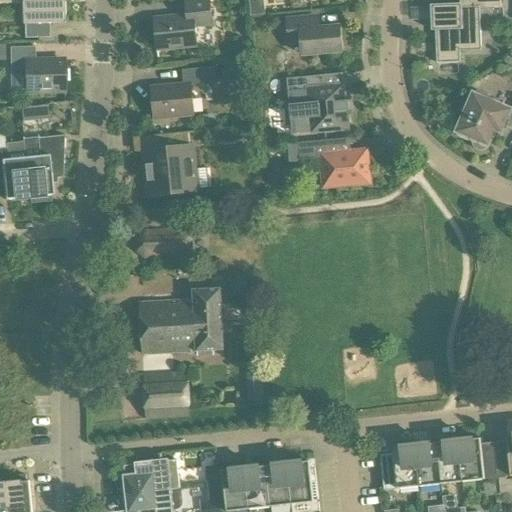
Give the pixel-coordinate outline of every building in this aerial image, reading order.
[(0,0),(0,4),(21,3),(22,25),(24,25),(24,39),(50,38),(49,24),(64,23),(63,0),(0,0)] [(187,16),(154,19),(157,50),(197,46),(195,27),(212,25),(209,0),(202,0),(185,2),(187,16)] [(459,0),(460,4),(431,5),(432,22),(435,22),(437,63),(460,62),(460,51),(481,50),(479,8),(489,8),(488,0),(459,0)] [(312,17),(287,19),(289,43),(301,42),(303,55),(342,51),(340,26),(313,29),(312,17)] [(34,47),(10,48),(10,73),(20,73),(25,77),(25,92),(65,91),(64,61),(35,61),(34,47)] [(184,85),(151,88),(154,119),(194,115),(191,84),(216,82),(214,67),(182,70),(184,85)] [(323,76),(287,79),(288,92),(296,91),(298,112),(295,117),(297,132),(296,133),(296,134),(312,132),(312,133),(348,129),(344,85),(324,87),(323,76)] [(473,94),(457,132),(473,139),(472,141),(472,142),(472,144),(472,145),(472,146),(473,148),(474,149),(476,150),(477,151),(478,151),(479,152),(481,152),(483,151),(484,151),(486,150),(487,148),(488,148),(488,147),(495,130),(502,133),(505,126),(511,129),(511,109),(511,110),(489,100),(490,97),(477,91),(475,94),(473,94)] [(28,108),(20,109),(21,122),(30,121),(28,108)] [(156,149),(146,150),(151,196),(194,192),(189,132),(155,135),(156,149)] [(64,136),(23,140),(29,198),(52,195),(51,179),(63,178),(64,136)] [(351,138),(289,144),(290,161),(321,158),(323,188),(370,183),(367,150),(353,152),(351,138)] [(6,148),(0,148),(0,176),(2,177),(5,200),(29,198),(23,140),(22,140),(23,142),(6,144),(6,148)] [(144,231),(136,239),(137,250),(145,257),(183,256),(192,247),(191,236),(182,229),(144,231)] [(227,265),(223,261),(217,261),(213,265),(213,273),(217,277),(223,277),(227,273),(227,265)] [(193,301),(139,304),(140,329),(199,326),(199,325),(221,324),(219,289),(192,290),(193,301)] [(199,326),(140,329),(142,355),(178,352),(178,353),(197,352),(197,356),(213,355),(212,350),(223,350),(221,324),(199,325),(199,326)] [(186,372),(143,375),(145,419),(189,416),(186,372)] [(507,446),(494,448),(498,478),(511,476),(511,434),(506,436),(507,446)] [(480,438),(458,441),(462,482),(498,478),(494,448),(481,449),(480,438)] [(458,441),(436,443),(441,484),(462,482),(458,441)] [(436,443),(415,446),(420,487),(441,484),(436,443)] [(394,459),(381,460),(384,491),(420,487),(415,446),(393,448),(394,459)] [(137,464),(124,466),(127,495),(180,489),(177,460),(162,462),(161,454),(136,456),(137,464)] [(287,464),(292,505),(292,511),(316,511),(320,511),(315,467),(310,467),(309,461),(287,464)] [(287,464),(266,466),(270,507),(292,505),(287,464)] [(266,466),(244,469),(249,509),(270,507),(266,466)] [(219,485),(218,475),(217,467),(205,468),(207,486),(219,485)] [(223,475),(218,475),(219,485),(220,499),(221,511),(223,511),(227,511),(249,509),(244,469),(222,471),(223,475)] [(15,483),(7,483),(10,511),(32,511),(29,481),(27,481),(26,475),(15,477),(15,483)] [(0,511),(10,511),(7,483),(0,484),(0,511)] [(207,486),(208,500),(220,499),(219,485),(207,486)] [(180,489),(127,495),(128,511),(172,511),(172,509),(177,509),(178,508),(180,507),(180,505),(181,504),(181,503),(180,489)]
